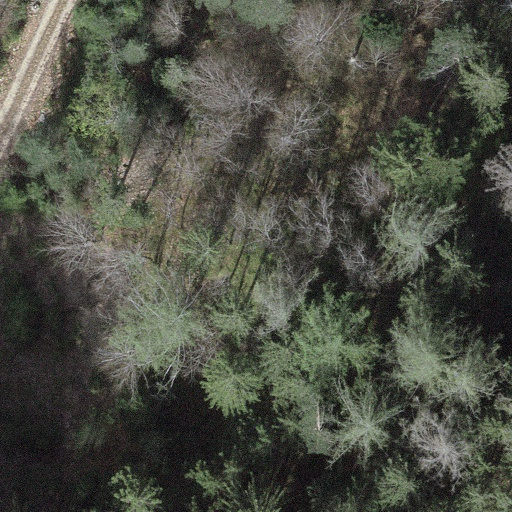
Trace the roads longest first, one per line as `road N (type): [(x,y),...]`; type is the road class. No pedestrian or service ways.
road 1 (track): [(335,511),(8,290)]
road 2 (track): [(0,296),(113,29),(134,0)]
